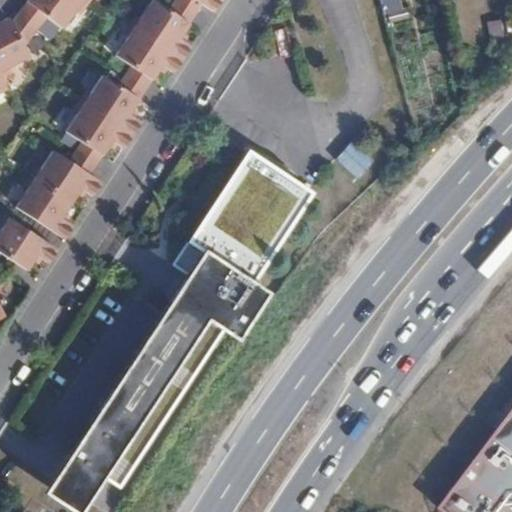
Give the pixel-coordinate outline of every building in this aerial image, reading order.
[(45,15),(25,0),(16,11),(34,29),(45,15)] [(45,15),(60,27),(80,0),(24,0),(25,0),(45,15)] [(167,9),(152,0),(150,0),(133,27),(181,59),(190,46),(178,38),(188,23),(167,9)] [(195,14),(174,0),(173,0),(167,9),(188,23),(195,14)] [(201,4),(194,0),(174,0),(195,14),(201,4)] [(194,0),(201,4),(213,12),(220,0),(194,0)] [(398,0),(377,0),(383,22),(403,17),(398,0)] [(16,11),(9,21),(22,46),(34,29),(16,11)] [(0,70),(27,56),(22,46),(9,21),(7,17),(0,20),(0,70)] [(172,73),(181,59),(133,27),(114,54),(130,66),(150,80),(160,65),(172,73)] [(150,80),(130,66),(124,75),(145,89),(150,80)] [(117,85),(101,74),(82,102),(131,135),(140,122),(128,114),(138,99),(117,85)] [(145,89),(124,75),(117,85),(138,99),(145,89)] [(122,148),(131,135),(82,102),(63,131),(79,142),(100,156),(110,141),(122,148)] [(100,156),(79,142),(73,151),(94,165),(100,156)] [(349,142),(342,151),(365,170),(372,161),(349,142)] [(310,192),(245,149),(169,264),(185,274),(213,292),(199,315),(220,329),(236,339),(267,291),(251,281),(310,192)] [(91,195),(100,182),(88,174),(67,160),(51,150),(32,178),(69,203),(79,187),(91,195)] [(94,165),(73,151),(67,160),(88,174),(94,165)] [(69,203),(32,178),(14,207),(62,239),(71,226),(59,218),(69,203)] [(46,263),(55,249),(6,217),(0,226),(0,253),(24,270),(34,255),(46,263)] [(220,329),(199,315),(213,292),(185,274),(66,453),(117,486),(220,329)] [(511,511),(511,405),(435,507),(441,511),(511,511)]
